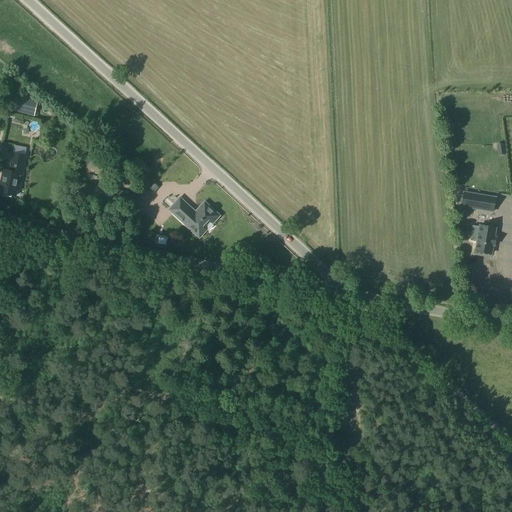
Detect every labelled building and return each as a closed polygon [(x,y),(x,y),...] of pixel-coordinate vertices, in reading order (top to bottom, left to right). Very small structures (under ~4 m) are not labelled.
[(18,95),(14,111),(34,116),(38,100),(18,95)] [(3,173),(0,187),(0,195),(3,196),(3,198),(11,199),(11,197),(15,198),(17,192),(19,193),(26,156),(13,154),(9,174),(3,173)] [(137,157),(131,164),(144,174),(149,168),(139,160),(139,159),(137,157)] [(72,182),(70,198),(136,210),(138,194),(72,182)] [(153,194),(158,189),(154,185),(149,190),(153,194)] [(492,212),(495,198),(471,194),(469,208),(492,212)] [(180,199),(170,210),(199,237),(206,230),(202,227),(208,220),(212,223),(218,218),(214,214),(214,212),(213,210),(211,209),(209,208),(208,208),(204,205),(195,214),(180,199)] [(495,229),(479,226),(475,251),(491,254),(492,245),(494,246),(495,238),(494,238),(495,229)] [(476,266),(462,270),(464,280),(479,276),(476,266)]
